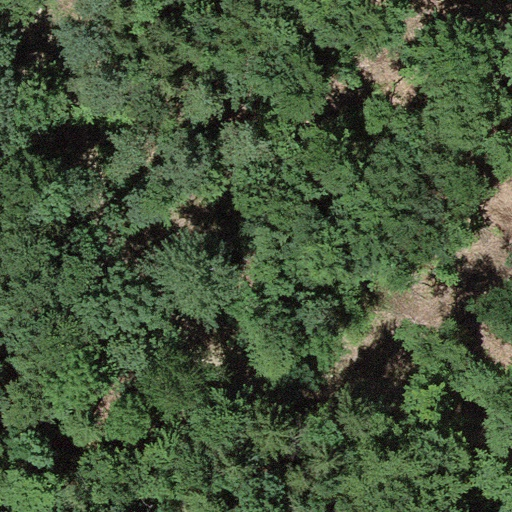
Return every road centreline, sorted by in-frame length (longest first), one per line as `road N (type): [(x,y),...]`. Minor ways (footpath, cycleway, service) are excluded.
road 1 (track): [(511,446),(482,431),(201,371),(95,177),(22,0)]
road 2 (track): [(201,371),(203,428),(50,489),(0,499)]
